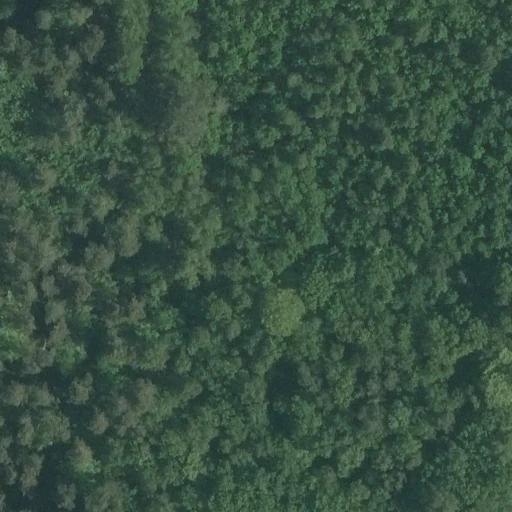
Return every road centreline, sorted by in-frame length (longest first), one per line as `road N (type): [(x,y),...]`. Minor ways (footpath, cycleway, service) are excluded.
road 1 (track): [(128,511),(183,337),(187,267),(158,0)]
road 2 (track): [(187,267),(511,285)]
